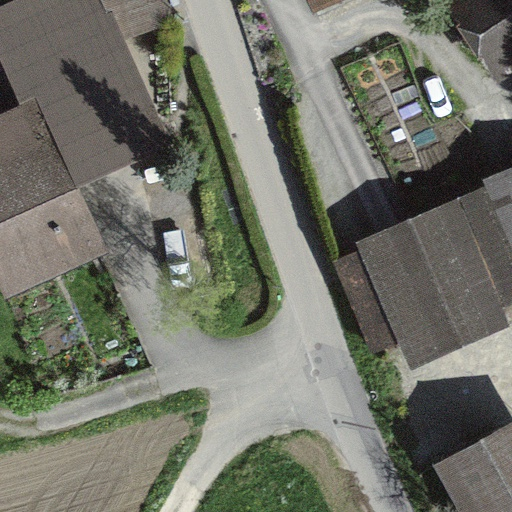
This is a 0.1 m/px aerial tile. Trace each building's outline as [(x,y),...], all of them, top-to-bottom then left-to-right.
[(0,123),(0,271),(6,284),(96,243),(60,165),(147,124),(89,0),(19,0),(0,9),(0,33),(34,108),(0,123)] [(163,0),(105,0),(108,9),(140,0),(148,26),(169,20),(163,0)] [(291,0),(307,33),(380,0),(291,0)] [(505,79),(511,73),(511,0),(466,0),(456,7),(505,79)] [(511,168),(494,176),(498,189),(511,221),(511,168)] [(511,296),(511,221),(498,189),(465,204),(505,299),(511,296)] [(511,314),(505,299),(465,204),(406,229),(456,345),(471,339),(484,369),(511,357),(511,314)] [(380,245),(343,257),(374,345),(410,333),(380,245)] [(467,511),(511,511),(511,448),(501,428),(439,461),(467,511)]
